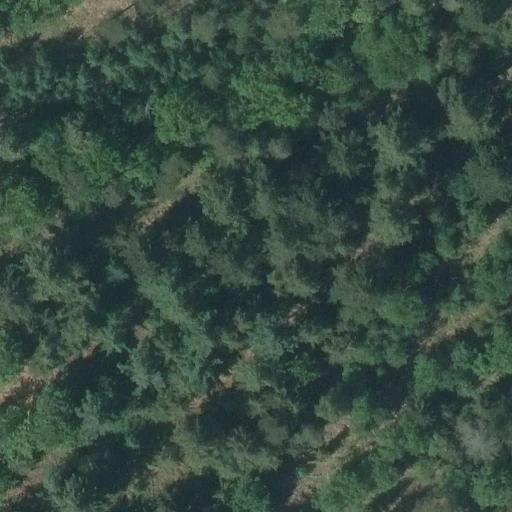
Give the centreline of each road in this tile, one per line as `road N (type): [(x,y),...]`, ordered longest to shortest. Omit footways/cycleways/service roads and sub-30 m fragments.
road 1 (track): [(72,511),(511,105)]
road 2 (track): [(0,267),(511,65)]
